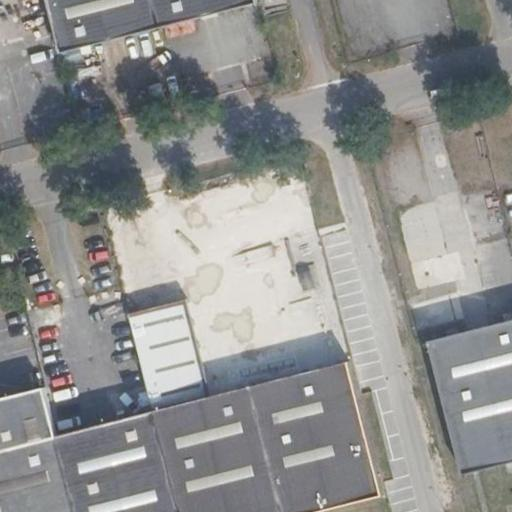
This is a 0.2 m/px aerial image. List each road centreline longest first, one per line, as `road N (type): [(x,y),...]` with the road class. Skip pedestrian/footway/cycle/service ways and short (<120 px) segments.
road 1 (unclassified): [(0,194),(328,112)]
road 2 (unclassified): [(328,112),(511,66)]
